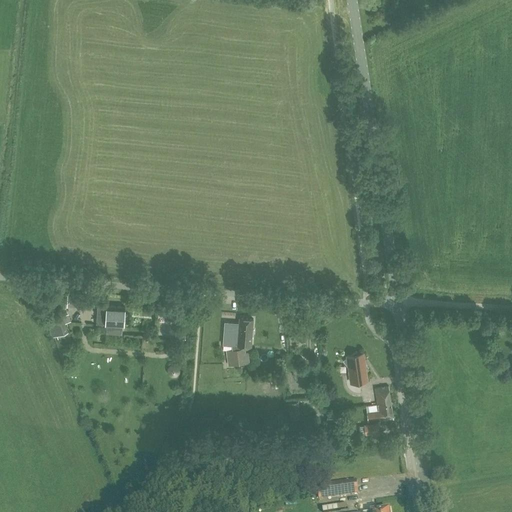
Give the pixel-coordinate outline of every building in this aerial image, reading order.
[(77,307),(77,297),(68,296),(68,307),(77,307)] [(124,326),(125,306),(98,305),(97,324),(107,324),(106,333),(123,334),(123,325),(124,326)] [(69,337),(68,331),(62,314),(47,318),(53,335),(57,334),(59,340),(69,337)] [(252,346),(252,335),(255,334),(255,330),(253,328),(254,319),(240,317),(239,324),(225,322),(223,344),(229,345),(229,346),(232,346),(233,352),(228,353),(230,364),(235,363),(235,365),(249,362),(247,352),(243,352),(242,348),(242,345),(252,346)] [(186,340),(187,324),(176,323),(175,339),(186,340)] [(281,365),(289,364),(288,353),(280,353),(281,365)] [(351,382),(367,380),(366,369),(369,367),(364,360),(363,353),(347,355),(347,357),(343,360),(349,369),(351,382)] [(378,404),(391,402),(389,386),(375,388),(377,404),(378,404)] [(380,420),(394,418),(391,402),(378,404),(377,404),(366,405),(368,421),(380,419),(380,420)] [(337,424),(339,413),(328,412),(326,423),(337,424)] [(286,418),(276,417),(275,425),(286,426),(286,418)] [(366,434),(380,433),(379,422),(364,424),(365,425),(359,426),(360,434),(366,433),(366,434)] [(318,499),(357,494),(356,481),(316,486),(318,499)] [(325,502),(326,509),(335,507),(335,501),(325,502)]
